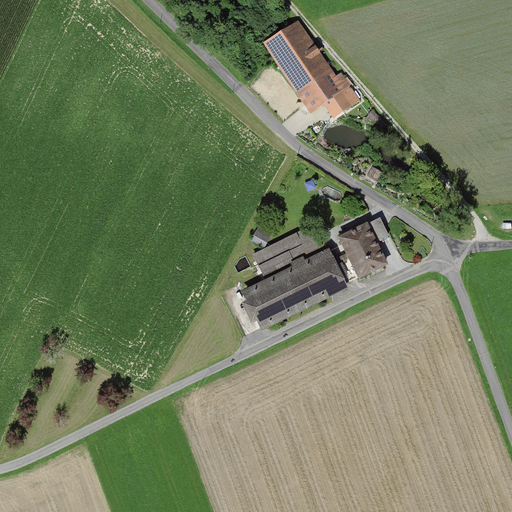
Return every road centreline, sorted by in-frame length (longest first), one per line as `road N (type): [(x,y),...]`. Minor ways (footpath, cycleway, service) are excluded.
road 1 (track): [(0,469),(443,254)]
road 2 (unclassified): [(148,0),(293,142),(432,232),(443,254)]
road 3 (track): [(502,247),(286,0)]
road 4 (unclassified): [(443,254),(511,427)]
